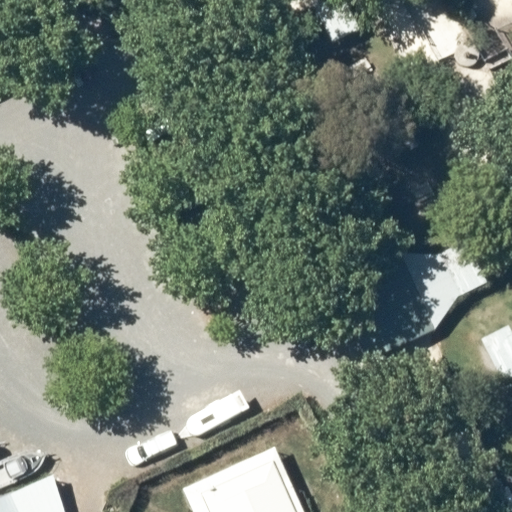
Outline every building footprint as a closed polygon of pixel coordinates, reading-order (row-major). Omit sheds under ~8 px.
[(402,266),(342,294),(374,364),(435,336),(402,266)] [(511,379),(511,325),(482,340),(504,384),(511,379)] [(0,470),(0,494),(31,483),(23,461),(0,470)] [(32,511),(61,501),(53,480),(0,500),(0,511),(32,511)] [(248,511),(238,489),(189,511),(248,511)]
